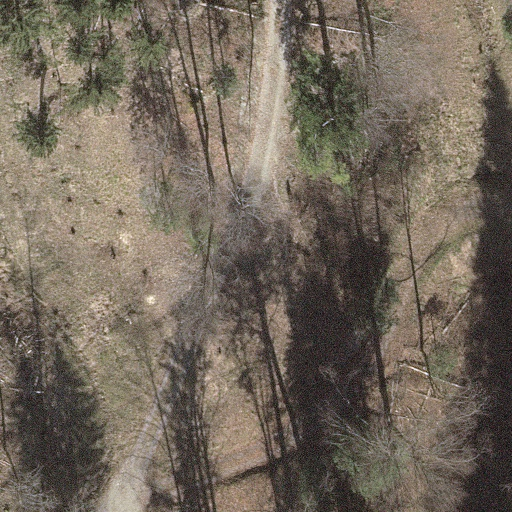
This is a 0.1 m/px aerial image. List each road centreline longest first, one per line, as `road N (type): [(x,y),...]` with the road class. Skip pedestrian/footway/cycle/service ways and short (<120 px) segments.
road 1 (track): [(116,511),(251,200),(287,0)]
road 2 (track): [(122,511),(265,454),(301,430),(378,342),(436,226),(463,207),(511,206)]
